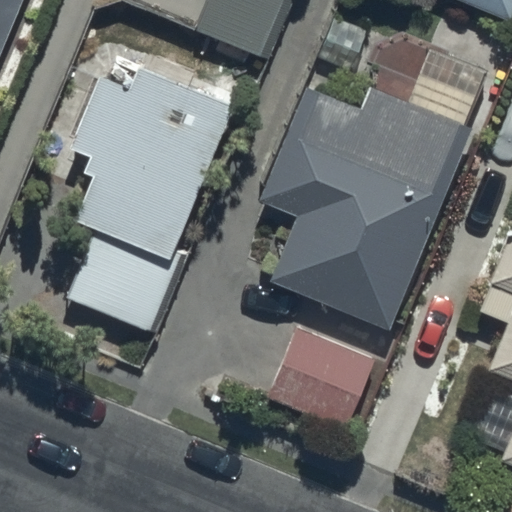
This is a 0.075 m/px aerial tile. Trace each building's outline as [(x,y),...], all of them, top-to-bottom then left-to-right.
[(0,0),(0,43),(17,0),(0,0)] [(511,0),(485,0),(511,10),(511,5),(511,0)] [(94,225),(63,293),(155,328),(184,248),(170,242),(231,101),(137,59),(126,79),(93,67),(67,140),(83,148),(79,163),(86,170),(69,212),(94,225)] [(356,103),(305,77),(258,194),(293,208),(267,273),(386,321),(468,119),(362,77),(356,103)] [(511,372),(511,423),(499,453),(511,458),(511,224),(477,307),(501,317),(487,362),(511,372)] [(371,357),(291,323),(262,391),(342,425),(371,357)]
